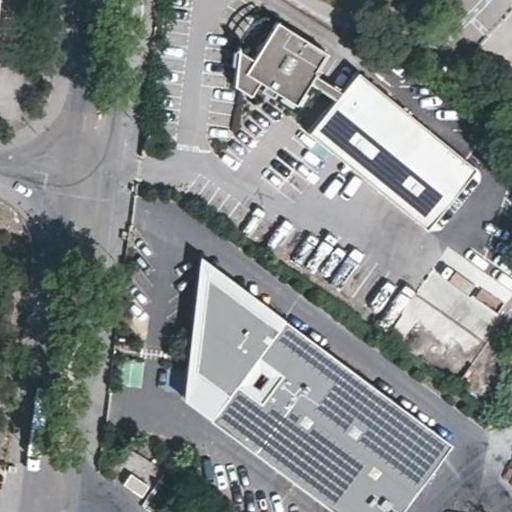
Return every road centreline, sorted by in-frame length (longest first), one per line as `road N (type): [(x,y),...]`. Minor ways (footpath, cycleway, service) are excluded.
road 1 (residential): [(65,509),(107,178)]
road 2 (residential): [(72,175),(31,506)]
road 3 (residential): [(107,178),(126,0)]
road 4 (residential): [(95,0),(72,175)]
